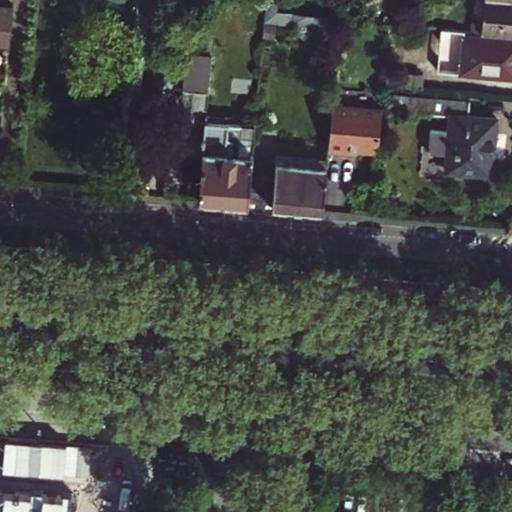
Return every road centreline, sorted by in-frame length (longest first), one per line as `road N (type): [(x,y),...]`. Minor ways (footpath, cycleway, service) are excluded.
road 1 (tertiary): [(0,396),(511,443)]
road 2 (primary): [(511,335),(0,290)]
road 3 (primary): [(0,321),(511,365)]
road 4 (tertiary): [(511,254),(0,211)]
